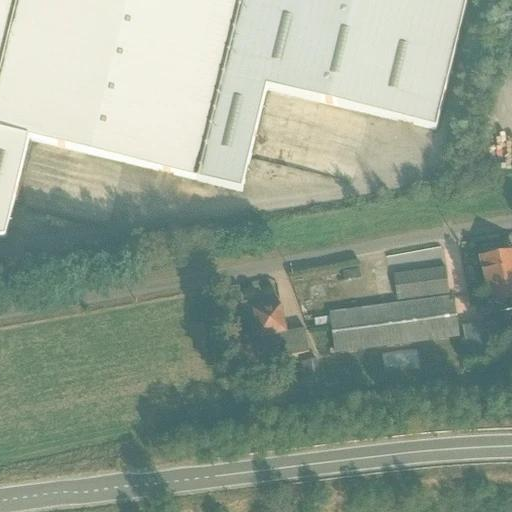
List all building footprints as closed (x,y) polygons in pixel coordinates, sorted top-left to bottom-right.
[(29,144),(190,181),(233,0),(0,0),(0,240),(4,240),(29,144)] [(468,0),(233,0),(190,181),(238,192),(264,87),(437,128),(468,0)] [(37,218),(36,229),(60,231),(61,220),(37,218)] [(511,252),(477,259),(486,308),(511,302),(511,252)] [(320,306),(327,359),(458,341),(447,262),(392,270),(395,295),(320,306)] [(251,310),(255,348),(278,345),(280,358),(307,355),(304,324),(281,326),(278,307),(251,310)] [(490,348),(482,318),(461,324),(469,354),(490,348)] [(393,376),(424,372),(422,357),(391,361),(393,376)] [(324,366),(309,369),(312,380),(326,378),(324,366)]
